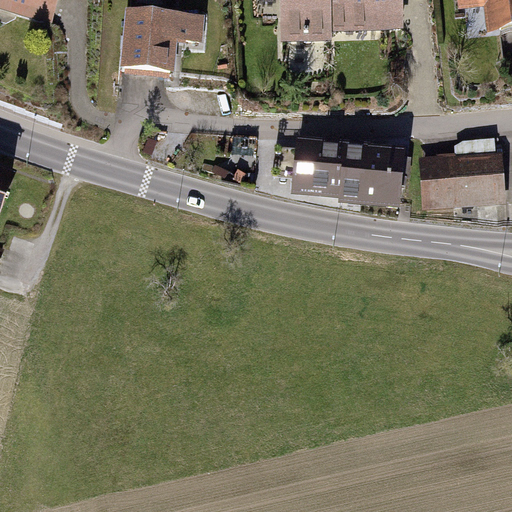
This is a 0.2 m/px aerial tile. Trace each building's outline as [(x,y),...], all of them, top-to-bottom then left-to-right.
[(0,0),(0,1),(56,21),(62,0),(0,0)] [(281,0),(282,37),(337,35),(337,28),(408,26),(407,0),(281,0)] [(490,2),(493,29),(511,27),(511,0),(461,0),(462,6),(490,2)] [(131,6),(127,69),(180,72),(183,37),(208,39),(210,11),(131,6)] [(298,146),(294,195),(341,200),(341,204),(361,206),(366,150),(366,148),(331,145),(331,149),(298,146)] [(403,153),(366,150),(361,206),(398,210),(403,153)] [(421,162),(425,208),(504,203),(502,157),(421,162)] [(0,168),(0,215),(15,173),(0,168)]
